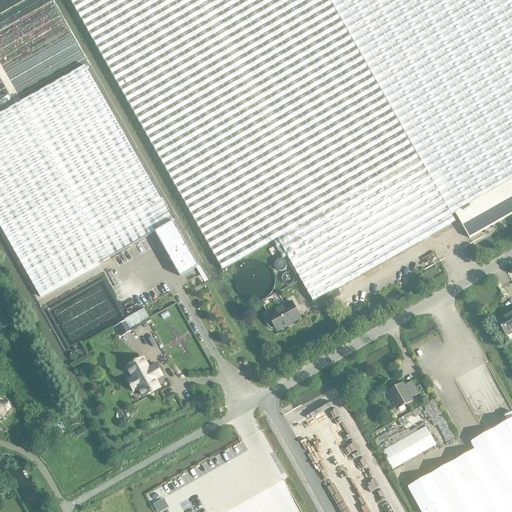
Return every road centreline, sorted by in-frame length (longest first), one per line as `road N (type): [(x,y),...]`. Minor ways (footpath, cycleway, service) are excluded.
road 1 (unclassified): [(222,422),(511,258)]
road 2 (unknown): [(270,395),(330,511)]
